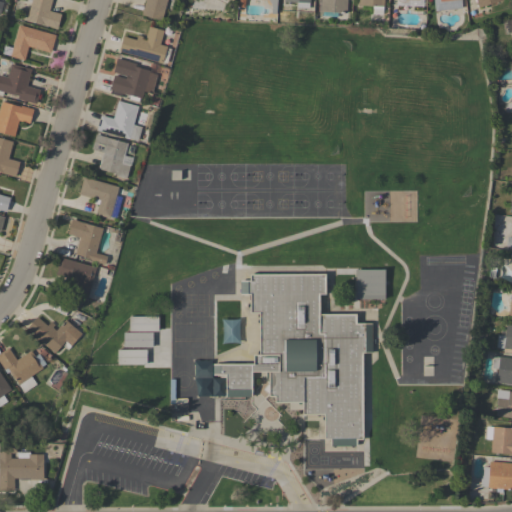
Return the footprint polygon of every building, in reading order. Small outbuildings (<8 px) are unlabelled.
[(31,0),(51,0),(49,11),(61,14),(57,28),(26,20),(31,0)] [(166,0),(160,20),(141,14),(145,0),(166,0)] [(276,0),(276,10),(275,10),(274,9),(273,9),(272,7),(271,5),(270,3),(269,2),(267,0),(276,0)] [(283,0),(310,0),(310,2),(309,2),(308,8),(296,7),(296,2),(283,1),(283,0)] [(346,0),(346,12),(320,11),(320,2),(318,2),(318,0),(346,0)] [(435,11),(433,0),(461,0),(462,8),(435,11)] [(475,0),(502,0),(477,8),(475,0)] [(55,35),(50,52),(28,46),(24,60),(10,56),(1,53),(4,45),(12,48),(18,25),(55,35)] [(159,44),(166,46),(162,63),(118,51),(122,36),(135,40),(137,34),(142,36),(141,39),(146,40),(147,37),(145,37),(148,26),(163,30),(159,44)] [(142,98),(109,89),(113,75),(125,78),(125,76),(112,72),(116,58),(136,63),(135,66),(149,70),(149,72),(156,74),(151,93),(143,91),(142,98)] [(8,71),(10,64),(31,69),(26,86),(39,89),(36,104),(17,99),(18,96),(3,92),(2,97),(0,96),(0,75),(2,69),(8,71)] [(130,104),(130,103),(134,104),(134,105),(138,106),(133,124),(141,127),(137,142),(96,130),(100,115),(112,118),(117,100),(130,104)] [(0,104),(1,101),(19,106),(19,105),(33,109),(29,123),(18,120),(14,136),(0,132),(0,104)] [(123,156),(131,158),(126,178),(119,176),(119,175),(97,169),(102,152),(91,149),(95,134),(108,137),(127,143),(123,156)] [(7,159),(19,162),(15,177),(1,173),(1,172),(0,171),(0,138),(12,142),(7,159)] [(118,187),(116,195),(121,197),(115,218),(110,216),(109,218),(95,214),(96,211),(95,211),(97,206),(98,204),(93,203),(93,204),(92,203),(93,199),(94,200),(94,199),(78,194),(83,177),(118,187)] [(0,210),(0,194),(10,197),(6,212),(0,210)] [(95,253),(107,256),(105,265),(91,261),(91,259),(74,254),(79,238),(67,234),(71,219),(76,220),(76,221),(102,228),(95,253)] [(87,299),(72,295),(76,281),(55,275),(60,258),(95,267),(87,299)] [(384,299),(355,299),(355,269),(384,269),(384,299)] [(324,274),(325,294),(318,294),(318,314),(355,314),(355,323),(371,323),(371,330),(373,330),(373,342),(371,342),(371,352),(362,353),(362,439),(356,439),(356,445),(330,446),(330,439),(324,439),(324,414),(302,414),(302,402),(274,402),(274,396),(268,396),(268,389),(266,390),(266,383),(268,383),(268,371),(257,371),(257,373),(251,373),(251,397),(225,397),(225,377),(219,377),(219,375),(212,375),(212,364),(252,363),(252,354),(259,354),(258,313),(249,313),(249,307),(247,307),(247,297),(240,297),(240,281),(249,281),(249,274),(324,274)] [(81,334),(67,350),(62,345),(54,353),(26,329),(37,316),(47,325),(50,321),(54,325),(52,327),(55,331),(65,320),(81,334)] [(128,331),(128,316),(158,316),(158,331),(128,331)] [(511,323),(511,354),(503,353),(503,348),(498,347),(497,347),(498,335),(500,336),(500,335),(504,336),(506,323),(511,323)] [(123,347),(123,332),(151,332),(152,347),(123,347)] [(23,393),(9,372),(6,374),(3,369),(4,369),(0,363),(0,352),(8,348),(16,360),(30,350),(34,356),(38,354),(45,364),(41,367),(42,368),(30,376),(36,384),(23,393)] [(117,364),(117,350),(146,349),(146,364),(117,364)] [(511,384),(496,382),(497,368),(491,368),(493,356),(499,357),(499,356),(511,357),(511,384)] [(221,396),(218,396),(215,396),(212,396),(208,396),(204,396),(200,396),(196,397),(196,389),(193,378),(194,373),(194,369),(194,364),(193,360),(198,361),(202,361),(207,361),(211,360),(211,364),(211,369),(211,373),(212,378),(215,378),(218,378),(221,378),(224,378),(223,382),(223,387),(223,392),(224,396),(221,396)] [(50,386),(51,383),(50,383),(50,382),(49,381),(49,380),(49,379),(55,370),(56,370),(58,370),(59,370),(61,371),(62,370),(67,374),(56,391),(50,386)] [(0,373),(11,390),(2,395),(6,401),(0,405),(0,373)] [(511,391),(511,418),(495,416),(497,397),(507,399),(508,391),(511,391)] [(491,433),(487,433),(488,426),(511,427),(511,454),(490,453),(491,433)] [(0,445),(16,445),(16,453),(10,453),(10,458),(17,458),(17,452),(30,452),(30,454),(43,454),(43,480),(28,480),(28,478),(13,478),(13,491),(0,491),(0,445)] [(511,462),(511,490),(487,488),(489,461),(511,462)]
